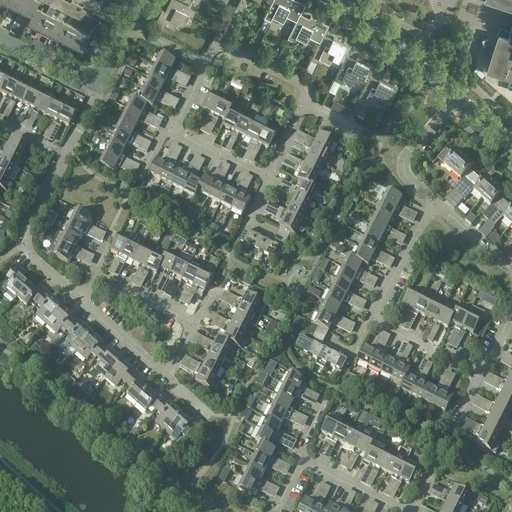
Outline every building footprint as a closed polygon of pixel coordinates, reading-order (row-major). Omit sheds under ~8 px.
[(25,0),(12,0),(9,5),(20,11),(25,0)] [(39,0),(38,0),(25,0),(20,11),(31,16),(39,0)] [(39,0),(31,16),(27,23),(38,29),(46,13),(36,7),(39,1),(39,0)] [(66,0),(59,0),(56,7),(66,12),(71,2),(66,0)] [(197,11),(174,0),(170,0),(165,11),(162,9),(157,20),(175,30),(178,22),(184,25),(189,14),(194,17),(197,11)] [(174,0),(197,11),(190,7),(193,0),(198,3),(200,0),(174,0)] [(240,0),(236,7),(242,10),(244,6),(246,6),(246,3),(247,0),(259,0),(260,1),(260,0),(272,0),(273,1),(273,0),(240,0)] [(273,0),(273,1),(265,17),(265,18),(271,20),(272,21),(274,16),(284,21),(286,16),(296,21),(301,14),(305,5),(296,0),(273,0)] [(511,0),(491,0),(511,6),(511,23),(510,30),(498,27),(495,37),(497,37),(487,69),(510,76),(506,88),(511,89),(511,0)] [(77,4),(71,1),(71,2),(66,12),(72,15),(77,4)] [(226,5),(218,1),(216,6),(224,10),(226,5)] [(77,4),(72,15),(77,18),(82,9),(83,6),(77,4)] [(92,14),(82,9),(77,18),(77,19),(87,24),(92,14)] [(89,34),(78,29),(70,45),(81,50),(84,45),(93,50),(108,20),(93,12),(92,14),(87,24),(95,28),(91,36),(89,35),(89,34)] [(57,18),(46,13),(38,29),(49,34),(57,18)] [(310,19),(301,14),(296,21),(288,38),(295,42),(297,37),(307,42),(310,37),(320,42),(324,34),(329,25),(311,16),(310,19)] [(67,23),(57,18),(49,34),(59,39),(67,23)] [(265,32),(271,20),(265,18),(260,29),(265,32)] [(78,29),(67,23),(59,39),(70,45),(78,29)] [(333,39),(324,34),(320,42),(311,59),(312,59),(317,62),(318,62),(320,58),(330,62),(333,57),(343,62),(347,55),(352,46),(334,37),(333,39)] [(41,46),(43,42),(33,38),(32,42),(41,46)] [(176,63),(161,55),(155,67),(179,79),(181,74),(172,69),(176,63)] [(355,60),(347,55),(343,62),(334,78),(341,82),(343,77),(353,82),(356,77),(366,82),(370,76),(375,66),(357,57),(355,60)] [(134,68),(139,60),(131,56),(127,65),(134,68)] [(312,73),(317,62),(312,59),(306,70),(312,73)] [(179,79),(155,67),(150,78),(164,85),(167,79),(176,83),(179,79)] [(130,79),(134,71),(127,68),(123,76),(130,79)] [(8,79),(0,74),(0,93),(1,94),(8,79)] [(179,79),(176,83),(186,88),(191,79),(181,74),(179,79)] [(379,80),(370,76),(366,82),(357,99),(364,103),(366,98),(376,103),(379,98),(389,103),(398,87),(380,78),(379,80)] [(164,85),(150,78),(144,89),(167,101),(170,96),(161,92),(164,85)] [(20,84),(8,79),(1,94),(7,97),(3,106),(8,108),(20,84)] [(244,84),(234,79),(231,84),(242,90),(244,84)] [(31,90),(20,84),(8,108),(12,110),(17,102),(23,105),(31,90)] [(167,101),(144,89),(138,101),(153,108),(156,102),(165,106),(167,101)] [(42,96),(31,90),(23,105),(30,108),(26,117),(30,119),(42,96)] [(222,101),(211,95),(203,109),(211,113),(206,121),(211,124),(222,101)] [(53,102),(42,96),(30,119),(35,122),(39,113),(46,117),(53,102)] [(167,101),(165,106),(175,111),(180,101),(170,96),(167,101)] [(133,98),(127,109),(151,121),(153,116),(144,112),(147,105),(153,108),(138,101),(133,98)] [(233,107),(222,101),(211,124),(215,126),(219,118),(226,121),(231,112),(233,107)] [(65,107),(53,102),(46,117),(53,120),(49,128),(53,131),(65,107)] [(0,116),(7,120),(12,110),(8,108),(3,106),(0,111),(0,116)] [(76,113),(65,107),(53,131),(58,133),(62,125),(69,128),(76,113)] [(151,121),(127,109),(122,120),(136,128),(139,122),(148,126),(151,121)] [(22,110),(16,119),(21,122),(27,113),(22,110)] [(365,115),(358,111),(356,116),(362,119),(365,115)] [(242,117),(231,112),(226,121),(224,126),(230,129),(226,138),(230,140),(242,117)] [(151,121),(148,126),(158,131),(163,121),(153,116),(151,121)] [(265,127),(268,121),(257,116),(254,122),(265,127)] [(30,132),(35,122),(30,119),(26,117),(21,127),(30,132)] [(253,123),(242,117),(230,140),(235,143),(240,134),(246,137),(253,123)] [(136,128),(122,120),(116,132),(139,143),(142,139),(133,134),(136,128)] [(209,137),(215,126),(211,124),(206,121),(200,133),(209,137)] [(265,129),(253,123),(246,137),(253,141),(248,150),(253,152),(265,129)] [(53,143),(58,133),(53,131),(49,128),(43,139),(53,143)] [(276,134),(265,129),(253,152),(258,154),(262,146),(269,149),(276,134)] [(215,143),(221,146),(226,133),(220,131),(215,143)] [(139,143),(116,132),(110,143),(125,150),(127,144),(137,149),(139,143)] [(294,141),(303,146),(305,142),(308,137),(298,132),(294,141)] [(308,137),(305,142),(328,153),(334,141),(320,134),(317,141),(308,137)] [(26,145),(11,138),(8,145),(0,140),(0,146),(20,157),(26,145)] [(230,153),(235,143),(230,140),(226,138),(220,149),(230,153)] [(139,143),(137,149),(146,154),(151,144),(142,139),(139,143)] [(328,153),(305,142),(303,146),(312,150),(309,157),(323,164),(328,153)] [(125,150),(110,143),(105,154),(128,166),(130,161),(121,157),(125,150)] [(20,157),(0,146),(0,152),(3,155),(0,161),(15,168),(20,157)] [(173,157),(178,159),(182,151),(172,146),(168,154),(173,157)] [(437,158),(452,172),(464,158),(456,150),(452,155),(445,149),(437,158)] [(252,165),(258,154),(253,152),(248,150),(243,161),(252,165)] [(128,166),(105,154),(99,166),(113,173),(116,166),(125,171),(128,166)] [(164,163),(157,160),(149,174),(161,180),(173,157),(168,154),(164,163)] [(282,164),(292,168),(294,164),(297,159),(287,154),(282,164)] [(173,157),(161,180),(172,186),(180,171),(173,168),(178,159),(173,157)] [(196,168),(200,170),(205,162),(195,157),(191,165),(196,168)] [(323,164),(309,157),(306,164),(297,159),(294,164),(317,176),(323,164)] [(473,166),(464,158),(452,172),(462,180),(453,190),(459,194),(475,176),(469,170),(473,166)] [(15,168),(0,161),(0,175),(9,179),(15,168)] [(128,166),(125,171),(136,176),(140,166),(130,161),(128,166)] [(221,174),(226,176),(230,168),(221,163),(216,171),(221,174)] [(317,176),(294,164),(292,168),(301,173),(297,179),(303,182),(303,183),(317,190),(317,189),(312,187),(317,176)] [(186,175),(180,171),(172,186),(184,192),(196,168),(191,165),(186,175)] [(196,168),(184,192),(195,197),(198,192),(202,183),(196,179),(200,170),(196,168)] [(212,180),(205,177),(202,183),(198,192),(209,197),(221,174),(216,171),(212,180)] [(221,174),(209,197),(221,203),(228,188),(221,185),(226,176),(221,174)] [(9,179),(0,175),(0,189),(3,191),(9,179)] [(244,185),(249,188),(253,179),(243,175),(239,183),(244,185)] [(33,178),(27,176),(25,182),(31,184),(33,178)] [(481,181),(475,176),(459,194),(464,200),(473,190),(482,199),(494,185),(485,177),(481,181)] [(276,189),(286,194),(288,189),(290,185),(281,180),(276,189)] [(235,192),(228,188),(221,203),(232,209),(244,185),(239,183),(235,192)] [(317,190),(303,183),(299,189),(290,185),(288,189),(311,201),(317,190)] [(244,185),(232,209),(243,215),(251,200),(245,197),(249,188),(244,185)] [(503,192),(494,185),(482,199),(491,207),(497,212),(505,202),(499,197),(503,192)] [(311,201),(288,189),(286,194),(295,199),(291,205),(306,212),(311,201)] [(402,198),(388,191),(382,203),(394,208),(405,214),(408,209),(399,204),(402,198)] [(454,210),(463,200),(454,192),(445,202),(454,210)] [(511,207),(511,208),(505,202),(497,212),(488,221),(494,226),(502,217),(511,225),(511,224),(511,207)] [(265,212),(274,217),(277,212),(279,207),(270,203),(265,212)] [(394,208),(382,203),(376,214),(390,221),(394,214),(403,218),(405,214),(394,208)] [(306,212),(291,205),(288,212),(279,207),(277,212),(300,224),(306,212)] [(497,212),(491,207),(482,217),(487,222),(488,221),(497,212)] [(186,217),(192,220),(196,212),(190,209),(186,217)] [(405,214),(403,218),(413,223),(418,213),(408,209),(405,214)] [(90,218),(76,211),(70,222),(94,234),(96,229),(87,225),(90,218)] [(300,224),(277,212),(274,217),(283,221),(280,228),(290,233),(294,235),(300,224)] [(52,214),(46,225),(52,228),(58,217),(52,214)] [(390,221),(376,214),(371,225),(394,237),(397,232),(387,227),(390,221)] [(471,226),(477,220),(470,214),(465,220),(471,226)] [(196,224),(208,229),(211,223),(199,218),(196,224)] [(153,225),(142,219),(139,226),(150,231),(153,225)] [(488,221),(487,222),(478,232),(485,239),(493,231),(491,229),(494,226),(488,221)] [(94,234),(70,222),(65,233),(79,241),(82,234),(91,239),(94,234)] [(341,225),(336,235),(342,239),(347,229),(341,225)] [(394,237),(371,225),(365,236),(379,244),(383,237),(392,242),(394,237)] [(41,236),(44,238),(49,228),(46,226),(41,236)] [(290,233),(280,228),(277,234),(287,239),(290,233)] [(106,234),(96,229),(94,234),(91,239),(101,244),(106,234)] [(258,237),(245,231),(240,242),(252,248),(258,237)] [(394,237),(392,242),(402,247),(407,236),(397,232),(394,237)] [(79,241),(65,233),(59,245),(82,257),(84,253),(75,248),(79,241)] [(494,246),(499,240),(498,240),(500,238),(494,233),(493,234),(491,233),(486,239),(494,246)] [(287,239),(277,234),(274,239),(285,245),(287,239)] [(335,251),(341,239),(336,236),(330,248),(335,251)] [(379,244),(365,236),(359,248),(383,260),(386,254),(376,249),(379,244)] [(130,243),(118,237),(111,251),(117,255),(113,263),(118,266),(130,243)] [(186,242),(175,237),(172,244),(183,249),(186,242)] [(270,244),(258,237),(252,248),(264,254),(270,244)] [(134,263),(141,248),(143,244),(132,238),(130,243),(118,266),(123,268),(127,259),(134,263)] [(285,245),(274,239),(271,244),(270,244),(264,254),(277,261),(285,245)] [(165,256),(170,245),(165,243),(160,254),(165,256)] [(197,249),(186,243),(183,248),(195,254),(197,249)] [(82,257),(59,245),(53,256),(67,264),(71,257),(80,261),(82,257)] [(511,262),(511,245),(503,255),(511,262)] [(152,254),(141,248),(134,263),(140,266),(135,275),(141,277),(152,254)] [(383,260),(359,248),(354,259),(349,256),(348,256),(363,263),(368,266),(371,259),(381,264),(383,260)] [(94,258),(84,253),(82,257),(80,261),(90,266),(94,258)] [(163,260),(152,254),(141,277),(145,279),(149,271),(156,274),(159,269),(163,260)] [(166,254),(163,260),(159,269),(165,272),(161,281),(166,283),(177,260),(166,254)] [(383,260),(381,264),(390,269),(395,259),(386,254),(383,260)] [(180,255),(177,260),(166,283),(171,286),(173,281),(175,277),(182,280),(189,266),(187,265),(190,260),(180,255)] [(363,263),(348,256),(343,268),(366,279),(369,275),(359,270),(363,263)] [(324,260),(318,271),(324,273),(329,263),(324,260)] [(118,278),(123,268),(118,266),(113,263),(108,274),(118,278)] [(200,271),(189,266),(182,280),(188,283),(184,293),(188,295),(200,271)] [(18,299),(30,286),(19,277),(24,272),(19,268),(6,282),(0,288),(0,291),(4,296),(6,294),(13,301),(16,298),(18,299)] [(366,279),(343,268),(337,279),(351,286),(355,280),(364,284),(366,279)] [(443,281),(446,275),(436,270),(433,276),(443,281)] [(211,277),(200,271),(188,295),(193,297),(198,288),(205,292),(212,277),(211,277)] [(318,285),(324,274),(318,271),(313,282),(318,285)] [(140,289),(145,279),(141,277),(135,275),(130,285),(140,289)] [(366,279),(364,284),(374,289),(379,280),(369,275),(366,279)] [(447,276),(442,284),(453,290),(458,281),(447,276)] [(250,288),(253,281),(246,277),(242,284),(250,288)] [(351,286),(337,279),(331,290),(355,302),(357,297),(348,293),(351,286)] [(166,283),(161,281),(156,292),(166,296),(165,297),(171,300),(177,289),(174,287),(176,282),(173,281),(171,286),(166,283)] [(38,294),(30,286),(18,299),(27,308),(31,305),(35,309),(35,308),(36,309),(49,295),(43,289),(38,294)] [(319,299),(321,294),(310,289),(308,294),(319,299)] [(355,302),(331,290),(326,301),(340,309),(343,302),(352,307),(355,302)] [(421,297),(410,291),(402,305),(409,309),(405,318),(409,320),(421,297)] [(424,291),(421,297),(409,320),(414,322),(418,314),(425,317),(435,297),(424,291)] [(220,302),(229,306),(232,301),(234,297),(225,292),(220,302)] [(188,308),(193,297),(188,295),(184,293),(178,303),(188,308)] [(234,297),(232,301),(260,316),(266,304),(246,294),(243,301),(234,297)] [(49,295),(36,309),(40,312),(36,316),(47,326),(61,310),(56,305),(58,303),(49,295)] [(355,302),(352,307),(363,312),(367,302),(357,297),(355,302)] [(446,303),(435,297),(425,317),(432,320),(427,329),(432,331),(444,308),(446,303)] [(260,316),(232,301),(229,306),(238,311),(235,317),(249,324),(255,327),(260,316)] [(340,309),(326,301),(320,313),(344,325),(346,320),(337,315),(340,309)] [(455,314),(444,308),(432,331),(437,334),(441,325),(448,328),(451,322),(455,314)] [(458,308),(455,314),(451,322),(458,326),(453,335),(457,337),(469,314),(458,308)] [(61,310),(47,326),(57,335),(61,331),(66,335),(78,321),(68,312),(66,314),(61,310)] [(344,325),(320,313),(314,324),(318,326),(328,331),(332,325),(341,330),(344,325)] [(480,320),(469,314),(457,337),(462,340),(467,331),(473,334),(480,320)] [(209,324),(218,329),(220,324),(223,319),(213,315),(209,324)] [(249,324),(235,317),(232,323),(223,319),(220,324),(244,336),(249,324)] [(304,326),(306,322),(296,317),(294,321),(304,326)] [(409,333),(414,322),(409,320),(405,318),(400,328),(409,333)] [(344,325),(341,330),(351,335),(356,325),(346,320),(344,325)] [(78,321),(66,335),(69,339),(66,342),(77,352),(91,336),(85,331),(87,329),(78,321)] [(278,326),(271,323),(266,333),(272,337),(278,326)] [(312,338),(315,332),(318,326),(314,324),(311,323),(306,334),(303,332),(295,349),(317,360),(323,349),(322,349),(320,348),(323,343),(312,338)] [(244,336),(220,324),(218,329),(227,333),(223,340),(232,344),(238,347),(244,336)] [(328,331),(318,326),(315,332),(325,337),(328,332),(328,331)] [(431,344),(437,334),(432,331),(427,329),(422,339),(431,344)] [(325,337),(315,332),(312,338),(323,343),(325,337)] [(381,344),(385,346),(390,337),(380,333),(376,342),(381,344)] [(192,344),(201,348),(203,344),(206,339),(196,335),(192,344)] [(457,351),(462,340),(457,337),(453,335),(447,346),(457,351)] [(91,336),(77,352),(87,361),(90,357),(95,362),(108,347),(98,339),(97,341),(91,336)] [(232,344),(223,340),(218,337),(215,344),(206,339),(203,344),(227,356),(227,354),(232,344)] [(364,347),(357,362),(369,368),(381,344),(376,342),(371,351),(364,347)] [(227,356),(203,344),(201,348),(210,353),(207,360),(221,367),(226,356),(227,356)] [(381,344),(369,368),(380,373),(387,359),(380,355),(385,346),(381,344)] [(403,355),(407,358),(412,349),(403,344),(398,353),(403,355)] [(51,351),(46,347),(42,351),(47,355),(51,351)] [(108,347),(95,362),(99,365),(96,369),(107,378),(121,363),(115,358),(117,355),(108,347)] [(326,365),(332,354),(332,353),(331,354),(327,352),(327,351),(323,349),(317,360),(315,364),(324,369),(326,365)] [(394,362),(387,359),(380,373),(391,379),(403,355),(398,353),(394,362)] [(341,372),(346,362),(336,356),(332,354),(326,365),(341,372)] [(501,364),(510,368),(511,363),(511,357),(505,354),(501,364)] [(403,355),(391,379),(402,384),(400,390),(407,375),(410,370),(403,366),(407,358),(403,355)] [(180,367),(190,372),(192,367),(194,362),(185,357),(180,367)] [(221,367),(207,360),(203,367),(194,362),(192,367),(215,378),(221,367)] [(255,362),(250,360),(247,367),(251,369),(255,362)] [(423,372),(428,374),(432,366),(423,361),(419,370),(423,372)] [(270,362),(264,375),(271,378),(277,366),(270,362)] [(126,368),(121,363),(107,378),(117,387),(120,383),(125,388),(138,374),(128,365),(126,368)] [(215,378),(192,367),(190,372),(199,376),(195,383),(209,390),(215,378)] [(414,379),(407,375),(400,390),(411,396),(423,372),(419,370),(414,379)] [(423,372),(411,396),(423,401),(430,387),(423,383),(428,374),(423,372)] [(446,383),(450,386),(455,377),(446,372),(441,381),(446,383)] [(304,380),(290,373),(284,385),(307,396),(309,392),(300,387),(304,380)] [(138,374),(125,388),(130,393),(127,396),(137,405),(149,391),(145,387),(148,383),(138,374)] [(264,389),(270,378),(261,374),(255,385),(264,389)] [(483,384),(493,389),(495,383),(497,379),(488,375),(483,384)] [(511,378),(510,377),(507,384),(497,379),(495,383),(511,391),(511,378)] [(370,392),(373,387),(362,381),(360,386),(370,392)] [(436,390),(430,387),(423,401),(434,407),(446,383),(441,381),(436,390)] [(446,383),(434,407),(445,413),(453,398),(446,395),(451,386),(450,386),(446,383)] [(511,391),(495,383),(493,389),(502,393),(499,399),(511,406),(511,391)] [(307,396),(284,385),(278,396),(292,403),(296,396),(305,401),(307,396)] [(384,393),(373,388),(370,393),(381,399),(384,393)] [(153,394),(149,391),(137,405),(146,413),(149,409),(155,414),(167,400),(157,391),(153,394)] [(319,397),(309,392),(307,396),(305,401),(315,406),(319,397)] [(292,403),(278,396),(273,407),(296,419),(298,414),(289,410),(292,403)] [(250,397),(245,408),(250,410),(256,400),(250,397)] [(472,407),(481,411),(484,406),(486,401),(477,397),(472,407)] [(511,408),(511,406),(499,399),(496,406),(486,401),(484,406),(507,418),(511,408)] [(167,400),(155,414),(159,419),(156,422),(166,431),(180,416),(175,411),(177,408),(167,400)] [(325,400),(303,445),(307,447),(328,402),(325,400)] [(507,418),(484,406),(481,411),(491,416),(488,422),(501,429),(507,418)] [(296,419),(273,407),(267,419),(281,426),(284,419),(293,423),(296,419)] [(356,416),(358,412),(349,407),(347,412),(356,416)] [(247,423),(253,412),(247,409),(241,420),(247,423)] [(308,419),(298,414),(296,419),(293,423),(304,428),(308,419)] [(371,418),(363,414),(357,424),(366,428),(371,418)] [(180,416),(166,431),(177,441),(180,437),(185,441),(197,427),(188,418),(186,421),(180,416)] [(267,419),(262,428),(261,430),(284,441),(287,437),(278,432),(281,426),(267,419)] [(340,425),(328,419),(321,433),(327,437),(323,446),(328,448),(340,425)] [(383,424),(372,419),(369,425),(380,430),(383,424)] [(461,429),(470,433),(473,428),(475,424),(466,419),(461,429)] [(243,436),(248,425),(243,422),(237,433),(243,436)] [(501,429),(488,422),(484,429),(475,424),(473,428),(496,440),(501,429)] [(351,431),(340,425),(328,448),(332,450),(337,442),(344,445),(351,431)] [(496,440),(473,428),(470,433),(479,438),(476,445),(490,452),(496,440)] [(261,430),(256,441),(261,444),(270,448),(273,442),(282,446),(284,441),(261,430)] [(362,436),(351,431),(344,445),(350,448),(346,457),(351,459),(362,436)] [(366,456),(371,447),(376,437),(371,434),(368,439),(362,436),(351,459),(355,462),(360,453),(366,456)] [(297,442),(287,437),(284,441),(282,446),(292,452),(297,442)] [(270,448),(261,444),(255,455),(278,467),(281,462),(272,458),(275,451),(270,448)] [(327,461),(332,450),(328,448),(323,446),(318,456),(327,461)] [(382,453),(371,447),(366,456),(363,462),(370,465),(365,474),(370,476),(382,453)] [(393,459),(382,453),(370,476),(375,479),(379,470),(386,474),(393,459)] [(393,487),(405,464),(408,459),(396,453),(393,459),(386,474),(392,477),(388,485),(393,487)] [(278,467),(255,455),(250,466),(264,474),(267,467),(276,472),(278,467)] [(350,472),(355,462),(351,459),(346,457),(341,468),(350,472)] [(291,467),(281,462),(278,467),(276,472),(286,477),(291,467)] [(416,470),(405,464),(393,487),(398,490),(402,482),(409,485),(416,470)] [(264,474),(250,466),(244,478),(256,483),(267,489),(269,485),(261,481),(264,474)] [(230,472),(224,469),(218,481),(224,484),(230,472)] [(370,489),(375,479),(370,476),(365,474),(360,485),(370,489)] [(256,483),(244,478),(238,489),(252,496),(256,490),(264,495),(267,489),(256,483)] [(280,490),(269,485),(267,489),(264,495),(275,500),(280,490)] [(320,485),(316,494),(321,496),(326,498),(330,490),(320,485)] [(392,500),(398,490),(393,487),(388,485),(383,495),(392,500)] [(440,494),(442,489),(433,485),(428,494),(437,499),(440,494)] [(467,508),(473,497),(455,487),(451,494),(442,489),(440,494),(463,506),(467,508)] [(346,502),(351,504),(355,495),(346,491),(342,500),(346,502)] [(298,511),(312,511),(321,496),(316,494),(311,503),(305,500),(298,511)] [(459,511),(463,506),(440,494),(437,499),(446,503),(443,510),(446,511),(459,511)] [(321,496),(312,511),(326,511),(327,511),(321,508),(326,498),(321,496)] [(485,508),(488,502),(479,498),(476,503),(485,508)] [(337,509),(330,506),(327,511),(326,511),(341,511),(346,502),(342,500),(337,509)] [(346,502),(341,511),(346,511),(351,504),(346,502)] [(365,511),(375,511),(378,507),(369,502),(364,511),(365,511)]
